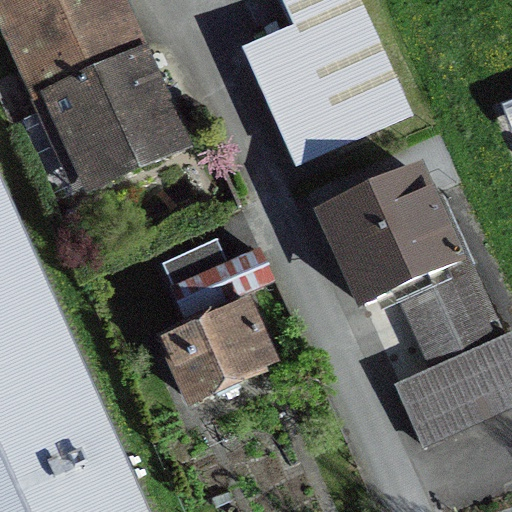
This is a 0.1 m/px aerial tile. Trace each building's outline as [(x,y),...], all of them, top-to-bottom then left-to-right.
[(49,101),(136,62),(108,0),(0,0),(0,19),(38,106),(49,101)] [(366,31),(352,0),(274,0),(302,60),(366,31)] [(361,41),(280,78),(315,154),(361,132),(351,111),(387,94),(361,41)] [(89,191),(176,152),(136,62),(49,101),(89,191)] [(511,351),(507,341),(489,350),(412,178),(320,219),(362,311),(395,296),(431,376),(393,393),(418,450),(511,407),(511,351)] [(0,511),(143,511),(0,192),(0,511)] [(267,283),(257,259),(226,272),(213,245),(159,270),(182,321),(267,283)] [(261,363),(265,361),(242,310),(161,346),(188,407),(256,376),(251,364),(260,360),(261,363)]
